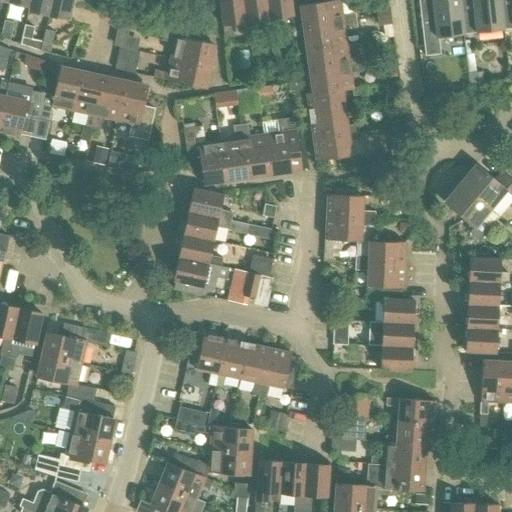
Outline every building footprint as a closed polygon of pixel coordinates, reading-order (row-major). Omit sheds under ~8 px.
[(49,16),(52,0),(31,0),(29,8),(28,11),(49,16)] [(70,21),(74,0),(52,0),(49,16),(70,21)] [(232,24),(246,22),(242,0),(218,0),(225,38),(233,37),(232,24)] [(263,33),(271,32),(266,0),(242,0),(246,22),(261,20),(263,33)] [(280,30),(278,18),(293,16),(290,0),(266,0),(271,32),(280,30)] [(302,27),(356,19),(355,13),(342,14),(339,0),(331,0),(299,4),(302,27)] [(464,34),(463,25),(459,0),(433,0),(437,28),(422,30),(425,56),(440,54),(438,38),(464,35),(464,34)] [(503,30),(502,21),(499,0),(471,0),(475,24),(463,25),(464,34),(476,33),(503,30)] [(503,30),(511,28),(511,0),(511,6),(511,19),(502,21),(503,30)] [(380,25),(391,24),(390,15),(379,16),(380,25)] [(123,36),(127,17),(119,16),(115,34),(123,36)] [(305,49),(346,43),(344,29),(357,27),(356,19),(302,27),(305,49)] [(0,37),(9,41),(11,35),(13,22),(4,20),(0,36),(0,37)] [(24,25),(22,37),(31,39),(34,27),(24,25)] [(210,57),(212,43),(199,41),(201,33),(164,25),(161,40),(173,43),(170,58),(205,65),(207,56),(210,57)] [(42,41),(40,51),(49,54),(54,32),(45,29),(42,41)] [(309,71),(368,62),(367,56),(361,57),(348,58),(346,43),(305,49),(309,71)] [(0,56),(7,59),(10,49),(0,45),(0,56)] [(139,51),(137,50),(119,47),(114,69),(134,73),(139,51)] [(35,58),(30,78),(44,81),(45,78),(48,63),(38,59),(35,58)] [(203,74),(205,65),(170,58),(167,72),(155,69),(153,77),(203,88),(206,75),(203,74)] [(312,93),(352,87),(350,73),(363,71),(362,65),(368,65),(368,62),(309,71),(312,93)] [(388,77),(397,76),(395,62),(386,64),(388,77)] [(73,111),(81,76),(72,74),(73,69),(61,66),(57,80),(45,78),(41,93),(42,93),(36,120),(48,122),(52,106),(73,111)] [(95,116),(104,78),(91,75),(90,78),(81,76),(73,111),(95,116)] [(117,120),(124,86),(116,84),(116,81),(104,78),(95,116),(117,120)] [(5,97),(0,119),(0,132),(20,137),(21,132),(24,117),(36,120),(42,93),(41,93),(33,91),(33,88),(8,82),(8,83),(5,97)] [(0,119),(8,83),(0,82),(0,119)] [(154,108),(143,106),(147,87),(134,84),(134,88),(124,86),(117,120),(131,124),(128,136),(147,141),(154,108)] [(271,86),(257,88),(258,98),(258,99),(272,97),(271,86)] [(365,86),(352,88),(352,96),(366,94),(365,86)] [(236,101),(258,98),(257,87),(234,90),(236,101)] [(310,115),(345,110),(342,90),(352,88),(352,87),(312,93),(306,94),(310,115)] [(237,105),(236,101),(234,90),(213,94),(214,104),(215,104),(215,108),(237,105)] [(313,137),(360,130),(360,124),(347,126),(345,110),(310,115),(313,137)] [(302,172),(295,129),(294,117),(276,119),(278,132),(264,134),(270,176),(302,172)] [(225,183),(219,141),(205,143),(202,126),(195,127),(195,121),(182,123),(183,128),(189,173),(201,171),(203,181),(202,181),(203,186),(225,183)] [(270,176),(264,134),(249,137),(247,124),(239,125),(247,179),(270,176)] [(225,183),(247,179),(239,125),(232,126),(234,139),(219,141),(225,183)] [(360,130),(313,137),(316,160),(351,154),(349,140),(362,139),(360,130)] [(66,144),(63,156),(76,159),(77,153),(72,145),(66,144)] [(399,144),(391,146),(392,156),(401,155),(399,144)] [(120,170),(135,173),(139,158),(123,155),(120,170)] [(460,183),(490,208),(505,191),(511,196),(511,179),(501,170),(493,179),(476,165),(460,183)] [(480,221),(490,208),(460,183),(445,202),(474,226),(469,232),(479,240),(489,229),(480,221)] [(375,211),(362,210),(362,195),(360,195),(360,186),(334,185),(333,194),(327,194),(326,216),(375,218),(375,211)] [(188,211),(231,220),(232,212),(219,210),(223,194),(193,188),(188,211)] [(274,218),(276,206),(264,204),(262,216),(274,218)] [(231,220),(188,211),(183,234),(213,240),(216,226),(227,229),(227,230),(248,234),(250,225),(231,220)] [(326,216),(325,239),(361,240),(361,225),(375,226),(375,218),(326,216)] [(0,260),(4,261),(9,237),(0,235),(0,221),(1,218),(0,217),(0,260)] [(409,233),(410,223),(399,222),(399,232),(409,233)] [(210,255),(213,240),(183,234),(178,256),(221,265),(222,258),(210,255)] [(355,255),(355,264),(404,266),(405,242),(369,240),(368,256),(355,255)] [(269,276),(273,259),(253,255),(249,272),(261,274),(269,276)] [(219,275),(221,265),(178,256),(173,280),(203,287),(206,272),(219,275)] [(509,283),(509,271),(500,271),(500,259),(469,257),(468,281),(499,282),(509,283)] [(355,264),(354,270),(367,271),(367,285),(366,299),(384,300),(384,299),(402,300),(402,299),(403,287),(404,266),(355,264)] [(256,298),(261,274),(249,272),(247,272),(241,296),(254,298),(256,298)] [(269,276),(261,274),(256,298),(254,298),(253,304),(266,307),(273,278),(269,277),(269,276)] [(498,306),(499,282),(468,281),(467,304),(498,306)] [(384,300),(383,322),(413,323),(414,300),(402,299),(402,300),(384,299),(384,300)] [(0,358),(0,368),(6,370),(19,309),(0,304),(0,336),(3,337),(0,350),(0,355),(1,356),(0,358)] [(497,321),(498,306),(467,304),(466,329),(497,330),(507,330),(507,322),(497,321)] [(35,344),(42,314),(19,309),(6,370),(13,371),(15,358),(19,352),(32,355),(34,344),(35,344)] [(348,335),(348,321),(333,321),(333,338),(343,339),(343,334),(348,335)] [(368,338),(368,345),(412,347),(413,323),(383,322),(383,323),(369,322),(368,338)] [(105,347),(108,333),(63,323),(60,336),(49,334),(46,346),(49,347),(47,356),(82,364),(87,343),(105,347)] [(496,353),(497,330),(466,329),(465,351),(496,353)] [(216,387),(226,338),(204,334),(193,332),(186,367),(196,369),(211,372),(208,385),(216,387)] [(240,379),(247,343),(226,338),(216,387),(222,388),(225,375),(240,379)] [(259,396),(269,348),(247,343),(240,379),(254,382),(251,394),(259,396)] [(357,345),(356,352),(381,353),(380,369),(411,371),(412,347),(368,345),(368,346),(357,345)] [(291,390),(297,363),(289,361),(290,353),(269,348),(259,396),(265,397),(268,385),(291,390)] [(77,385),(82,364),(47,356),(45,365),(42,364),(39,378),(68,384),(66,395),(93,401),(96,389),(77,385)] [(502,402),(504,361),(481,360),(480,401),(479,414),(487,415),(488,401),(502,402)] [(511,361),(504,361),(502,402),(511,402),(511,361)] [(2,393),(0,403),(0,411),(7,409),(14,406),(18,404),(22,400),(23,397),(13,395),(2,393)] [(368,418),(369,396),(344,394),(342,416),(368,418)] [(90,414),(93,401),(66,395),(63,408),(74,411),(70,432),(104,439),(106,431),(109,432),(112,419),(90,414)] [(397,421),(433,424),(435,402),(399,399),(386,398),(386,406),(398,407),(397,421)] [(203,426),(206,413),(179,407),(176,420),(203,426)] [(28,409),(9,417),(9,418),(29,423),(32,410),(28,409)] [(273,432),(277,413),(270,411),(266,430),(273,432)] [(229,428),(247,429),(248,415),(231,413),(229,428)] [(282,434),(286,414),(277,413),(273,432),(282,434)] [(364,441),(366,419),(343,417),(341,434),(341,439),(356,440),(364,441)] [(203,426),(176,420),(173,431),(194,436),(194,433),(210,434),(209,449),(245,452),(245,443),(251,443),(252,429),(247,429),(229,428),(211,426),(203,426)] [(432,446),(433,424),(397,421),(396,443),(421,445),(426,445),(426,446),(432,446)] [(65,454),(62,467),(81,471),(89,473),(92,460),(102,462),(105,450),(102,449),(104,439),(70,432),(66,447),(65,454)] [(396,443),(386,442),(385,442),(385,443),(384,457),(371,456),(370,463),(422,468),(423,455),(420,455),(421,445),(396,443)] [(244,461),(245,452),(209,449),(208,464),(208,471),(246,474),(247,461),(244,461)] [(174,453),(169,464),(205,478),(208,471),(208,464),(174,453)] [(57,466),(59,459),(37,454),(34,470),(57,478),(59,467),(57,466)] [(279,493),(282,462),(258,460),(256,492),(254,511),(263,511),(264,501),(279,501),(280,493),(279,493)] [(301,511),(305,464),(282,462),(279,493),(280,493),(294,494),(293,511),(301,511)] [(422,468),(370,463),(367,463),(365,486),(389,488),(418,490),(418,480),(421,480),(422,468)] [(212,481),(205,478),(169,464),(164,476),(167,477),(164,486),(195,499),(201,485),(209,489),(212,481)] [(327,496),(329,466),(305,464),(301,511),(310,511),(312,495),(327,496)] [(82,507),(87,494),(54,481),(50,493),(42,490),(37,492),(32,502),(22,498),(19,506),(22,507),(22,506),(35,511),(80,511),(83,507),(82,507)] [(389,488),(365,486),(339,483),(337,497),(340,497),(339,506),(375,509),(376,494),(389,495),(389,488)] [(189,511),(195,499),(164,486),(160,494),(158,493),(153,505),(162,509),(160,511),(189,511)] [(0,497),(7,501),(10,494),(0,490),(0,497)] [(245,511),(247,490),(234,490),(233,498),(236,498),(234,511),(245,511)] [(415,494),(414,504),(427,505),(428,495),(415,494)] [(474,511),(475,504),(450,503),(450,511),(474,511)]
